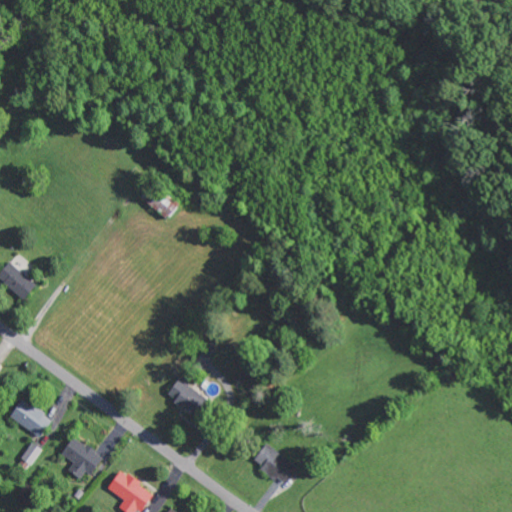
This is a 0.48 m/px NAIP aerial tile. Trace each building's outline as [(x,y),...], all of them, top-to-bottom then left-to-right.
[(168,218),(178,203),(152,185),(142,200),(168,218)] [(0,280),(25,299),(37,283),(9,262),(0,274),(0,280)] [(166,394),(193,415),(206,399),(179,377),(166,394)] [(52,418),(22,398),(10,417),(40,437),(52,418)] [(74,463),(69,470),(84,481),(101,455),(73,436),(61,454),(74,463)] [(43,450),(33,443),(21,458),(31,466),(43,450)] [(286,483),(297,464),(263,444),(252,464),(286,483)] [(139,511),(153,493),(121,469),(107,487),(124,500),(119,507),(126,511),(139,511)]
